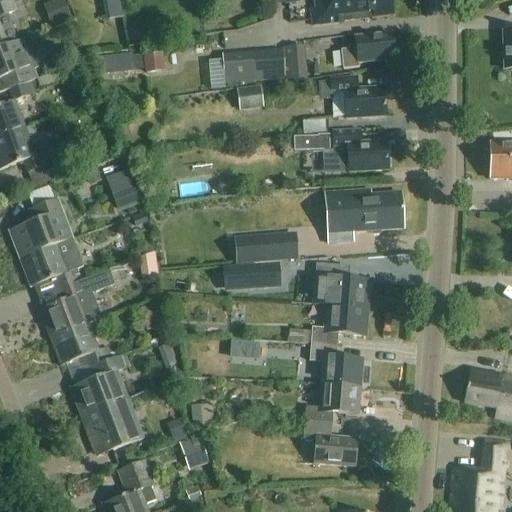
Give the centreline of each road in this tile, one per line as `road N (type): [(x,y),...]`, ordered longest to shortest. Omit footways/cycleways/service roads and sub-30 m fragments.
road 1 (tertiary): [(419,511),(442,173),(443,0)]
road 2 (unclassified): [(52,511),(0,373)]
